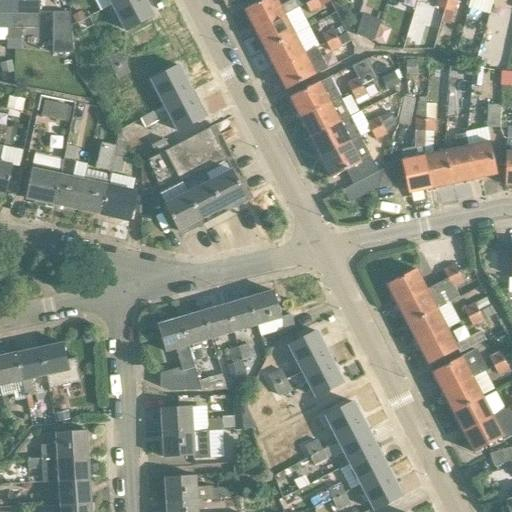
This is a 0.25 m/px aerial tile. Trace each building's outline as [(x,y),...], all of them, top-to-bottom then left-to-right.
[(22,30),(14,30),(14,0),(0,0),(0,29),(7,30),(6,39),(22,39),(22,30)] [(14,0),(14,30),(22,30),(39,30),(39,0),(14,0)] [(143,0),(124,0),(113,6),(127,32),(153,18),(143,0)] [(255,31),(284,16),(299,8),(295,0),(292,0),(280,7),(276,0),(265,0),(244,11),(255,31)] [(321,7),(316,0),(315,0),(306,5),(310,13),(321,7)] [(444,10),(447,0),(436,0),(435,7),(444,10)] [(452,0),(447,0),(444,10),(453,13),(457,1),(452,0)] [(511,12),(494,10),(487,65),(509,68),(511,43),(511,12)] [(81,12),(71,17),(76,24),(85,19),(81,12)] [(71,43),(70,29),(69,13),(53,13),(53,53),(71,53),(71,43)] [(382,22),(362,15),(355,35),(375,42),(382,22)] [(265,51),(295,36),(284,16),(255,31),(265,51)] [(88,17),(76,25),(80,33),(93,25),(88,17)] [(326,43),(337,38),(332,29),(322,34),(326,43)] [(275,71),(304,55),(295,36),(265,51),(275,71)] [(337,38),(326,43),(330,52),(341,46),(337,38)] [(22,39),(6,39),(6,49),(22,49),(22,39)] [(304,55),(275,71),(286,91),(327,70),(317,48),(304,55)] [(112,69),(124,63),(119,52),(107,59),(112,69)] [(486,61),(477,58),(475,66),(484,68),(486,61)] [(415,60),(404,60),(406,76),(416,76),(415,60)] [(0,63),(0,66),(2,76),(14,72),(11,61),(0,63)] [(124,63),(112,69),(117,80),(129,73),(124,63)] [(473,67),(459,66),(458,74),(472,76),(473,67)] [(152,80),(157,90),(165,107),(192,93),(178,67),(152,80)] [(482,69),(474,68),(472,85),(480,86),(482,69)] [(400,84),(394,72),(381,78),(387,90),(400,84)] [(300,120),(341,98),(331,78),(290,99),(300,120)] [(351,92),(361,87),(357,78),(346,83),(351,92)] [(361,87),(351,92),(355,101),(366,96),(361,87)] [(165,107),(140,119),(145,129),(170,116),(179,133),(206,119),(192,93),(165,107)] [(414,99),(404,97),(397,124),(408,127),(414,99)] [(341,98),(300,120),(310,139),(342,123),(352,118),(341,98)] [(45,101),(41,117),(65,122),(69,106),(45,101)] [(425,131),(426,119),(426,105),(417,105),(417,111),(416,111),(414,148),(400,152),(402,161),(387,165),(392,187),(406,184),(409,195),(431,190),(424,157),(425,131)] [(435,105),(426,105),(426,119),(435,120),(435,105)] [(499,106),(488,106),(486,127),(498,127),(499,106)] [(370,131),(381,125),(377,117),(366,123),(370,131)] [(381,125),(370,131),(375,140),(394,130),(397,118),(396,117),(381,125)] [(321,159),(362,138),(352,118),(342,123),(310,139),(321,159)] [(426,119),(425,131),(436,132),(436,120),(435,120),(426,119)] [(79,211),(85,181),(72,178),(79,149),(77,148),(82,122),(73,120),(61,176),(54,205),(79,211)] [(0,193),(6,195),(13,165),(0,162),(0,158),(3,147),(0,145),(0,132),(1,130),(0,129),(0,193)] [(188,195),(233,172),(211,129),(173,148),(166,152),(188,195)] [(118,146),(112,171),(123,174),(129,145),(120,133),(118,146)] [(454,137),(457,150),(445,152),(452,185),(474,181),(466,148),(463,135),(454,137)] [(159,155),(166,152),(173,148),(168,138),(154,146),(159,155)] [(362,138),(321,159),(331,179),(348,170),(355,184),(379,172),(362,138)] [(112,171),(118,146),(104,143),(100,163),(98,162),(96,170),(100,171),(100,169),(112,171)] [(466,148),(474,181),(497,176),(490,143),(466,148)] [(166,152),(159,155),(143,164),(142,198),(160,188),(168,205),(165,206),(178,232),(201,220),(188,195),(166,152)] [(452,185),(445,152),(424,157),(431,190),(452,185)] [(54,205),(61,176),(32,170),(26,199),(54,205)] [(233,172),(188,195),(201,220),(246,197),(233,172)] [(102,216),(109,186),(85,181),(79,211),(102,216)] [(109,186),(102,216),(131,222),(137,193),(109,186)] [(448,280),(458,274),(454,266),(444,271),(448,280)] [(397,306),(427,291),(416,270),(386,286),(397,306)] [(448,280),(427,291),(397,306),(407,326),(437,310),(446,306),(439,292),(462,281),(458,274),(448,280)] [(249,300),(257,326),(282,319),(274,292),(249,300)] [(469,318),(489,306),(485,298),(464,309),(469,318)] [(226,306),(234,333),(257,326),(249,300),(226,306)] [(204,313),(211,340),(234,333),(226,306),(204,313)] [(489,306),(469,318),(473,327),(495,314),(490,306),(489,306)] [(437,310),(407,326),(417,345),(447,329),(437,310)] [(211,340),(204,313),(181,320),(197,375),(207,372),(199,343),(211,340)] [(291,316),(282,319),(286,332),(295,329),(291,316)] [(197,375),(181,320),(158,326),(165,353),(176,350),(182,369),(161,374),(161,388),(170,392),(201,392),(197,375)] [(447,329),(417,345),(428,366),(458,350),(454,343),(447,329)] [(462,341),(467,350),(485,340),(480,331),(462,341)] [(303,372),(329,358),(316,332),(289,346),(303,372)] [(40,349),(46,377),(49,390),(81,383),(76,359),(67,361),(63,344),(40,349)] [(238,348),(242,362),(251,359),(248,345),(238,348)] [(242,362),(238,348),(228,351),(232,364),(242,362)] [(36,396),(32,379),(45,376),(45,378),(46,377),(40,349),(16,355),(22,381),(25,398),(36,396)] [(432,373),(443,394),(473,379),(489,370),(478,350),(432,373)] [(493,367),(504,362),(499,352),(489,357),(493,367)] [(0,386),(22,381),(16,355),(0,358),(0,386)] [(329,358),(303,372),(317,398),(343,385),(329,358)] [(504,362),(493,367),(497,375),(508,370),(504,362)] [(273,388),(285,381),(280,371),(267,377),(273,388)] [(453,413),(483,398),(473,379),(443,394),(453,413)] [(278,398),(291,392),(285,381),(273,388),(278,398)] [(235,416),(244,415),(250,415),(242,396),(231,397),(233,416),(235,416)] [(483,398),(453,413),(463,433),(493,418),(483,398)] [(326,416),(331,426),(339,442),(365,427),(352,403),(326,416)] [(163,434),(192,431),(191,408),(161,409),(163,434)] [(69,411),(54,414),(57,424),(71,421),(69,411)] [(244,415),(235,416),(236,428),(245,427),(244,415)] [(493,418),(463,433),(474,454),(503,438),(493,418)] [(209,420),(209,430),(223,429),(222,419),(209,420)] [(339,442),(329,447),(340,468),(350,463),(350,464),(377,450),(365,427),(339,442)] [(243,439),(253,438),(253,429),(243,429),(243,439)] [(209,430),(192,431),(163,434),(164,459),(194,457),(194,461),(211,460),(209,430)] [(58,457),(88,455),(86,432),(56,433),(58,457)] [(317,441),(304,448),(309,457),(322,451),(317,441)] [(511,447),(489,455),(493,467),(510,461),(511,466),(511,447)] [(377,450),(350,464),(363,487),(389,474),(377,450)] [(322,451),(309,457),(314,467),(327,461),(322,451)] [(58,457),(40,458),(27,459),(27,469),(40,468),(41,486),(59,485),(59,483),(89,481),(88,455),(58,457)] [(264,462),(234,464),(235,478),(269,476),(264,462)] [(389,474),(363,487),(375,511),(402,498),(389,474)] [(167,503),(196,501),(226,499),(226,489),(212,490),(212,488),(196,489),(195,477),(165,478),(167,503)] [(91,505),(89,481),(59,483),(59,485),(61,507),(91,505)] [(332,503),(345,497),(339,486),(327,492),(331,500),(332,503)] [(315,509),(331,500),(327,492),(310,501),(315,509)] [(345,497),(332,503),(336,511),(340,511),(350,507),(345,497)] [(197,511),(196,501),(167,503),(167,511),(197,511)]
